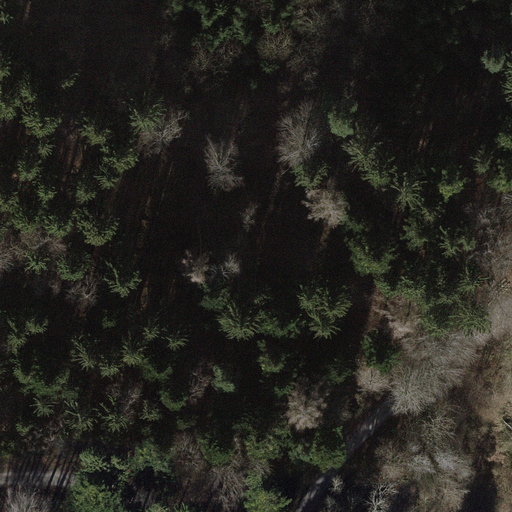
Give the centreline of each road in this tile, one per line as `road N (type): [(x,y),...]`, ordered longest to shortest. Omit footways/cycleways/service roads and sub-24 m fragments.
road 1 (track): [(511,305),(415,364),(364,420),(309,511)]
road 2 (track): [(167,511),(140,494),(65,475),(0,477)]
